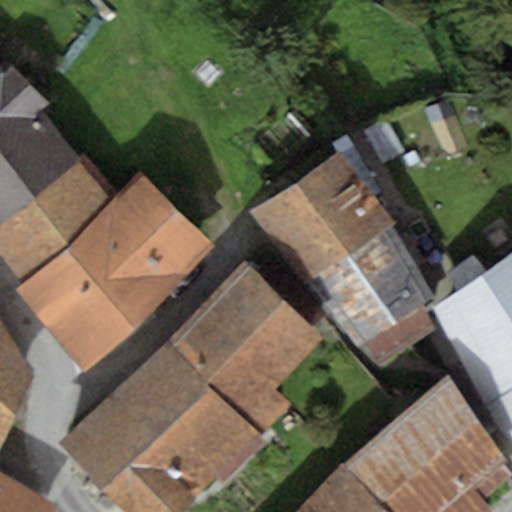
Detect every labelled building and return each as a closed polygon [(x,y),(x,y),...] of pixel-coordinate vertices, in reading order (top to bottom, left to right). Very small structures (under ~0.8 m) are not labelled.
[(0,222),(81,160),(39,113),(48,105),(12,67),(3,72),(0,69),(0,222)] [(449,100),(426,109),(444,154),(467,145),(449,100)] [(340,152),(253,212),(304,280),(309,278),(391,226),(396,223),(340,152)] [(114,201),(81,160),(0,222),(0,255),(20,289),(114,201)] [(114,201),(20,289),(88,366),(211,246),(141,176),(114,201)] [(391,226),(309,278),(360,345),(365,342),(421,303),(433,295),(391,226)] [(511,388),(511,250),(434,307),(488,406),(511,388)] [(322,338),(246,262),(167,341),(260,434),(290,403),(275,390),(322,338)] [(421,303),(365,342),(379,363),(433,328),(421,303)] [(0,438),(33,374),(0,319),(0,438)] [(167,341),(61,443),(128,511),(177,511),(215,477),(222,484),(267,442),(260,434),(167,341)] [(504,458),(446,377),(343,466),(386,511),(490,511),(469,487),(504,458)] [(511,388),(488,406),(511,439),(511,388)] [(298,511),(386,511),(343,466),(298,511)] [(52,511),(56,506),(0,472),(0,511),(52,511)]
